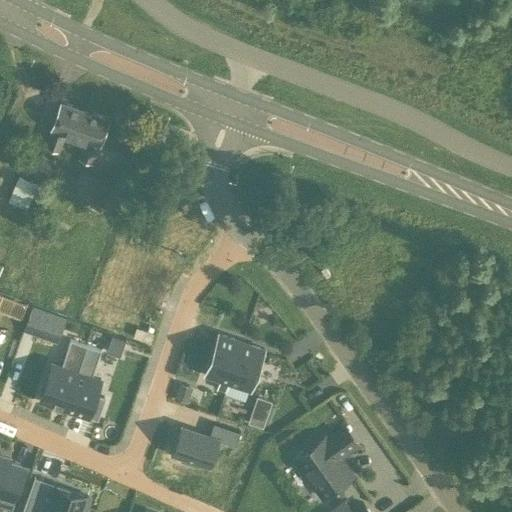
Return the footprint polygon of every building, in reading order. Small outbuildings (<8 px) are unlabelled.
[(65,134),(75,138),(85,109),(61,101),(51,129),(46,145),(59,150),(65,134)] [(85,109),(75,138),(84,141),(78,156),(93,162),(98,146),(99,146),(109,118),(85,109)] [(105,169),(89,204),(114,216),(126,221),(143,186),(130,180),(105,169)] [(19,174),(0,216),(0,222),(17,230),(38,182),(19,174)] [(96,282),(150,302),(160,273),(137,265),(135,270),(121,265),(120,268),(104,262),(96,282)] [(143,324),(150,302),(113,288),(106,309),(113,311),(109,323),(131,332),(135,321),(143,324)] [(27,303),(3,294),(0,302),(0,311),(21,319),(27,303)] [(242,340),(218,332),(205,373),(221,378),(218,386),(226,389),(228,381),(242,340)] [(126,339),(112,334),(106,351),(120,355),(126,339)] [(52,362),(40,398),(64,407),(86,343),(70,338),(61,365),(52,362)] [(264,348),(242,340),(228,381),(250,388),(264,348)] [(86,343),(64,407),(68,408),(98,419),(105,397),(96,393),(98,386),(101,378),(92,375),(101,348),(86,343)] [(180,382),(175,396),(185,400),(190,385),(180,382)] [(249,421),(262,426),(271,401),(257,396),(249,421)] [(182,423),(172,452),(182,455),(181,457),(198,463),(199,461),(210,464),(219,437),(235,443),(240,430),(214,421),(210,432),(182,423)] [(294,457),(322,497),(330,491),(331,491),(354,475),(325,435),(302,451),(294,457)] [(0,493),(14,498),(25,467),(10,462),(9,461),(10,457),(0,453),(0,493)] [(29,494),(23,511),(87,511),(88,511),(83,509),(89,495),(70,488),(70,489),(70,490),(57,485),(51,502),(29,494)] [(344,498),(324,511),(371,511),(362,499),(351,508),(344,498)]
